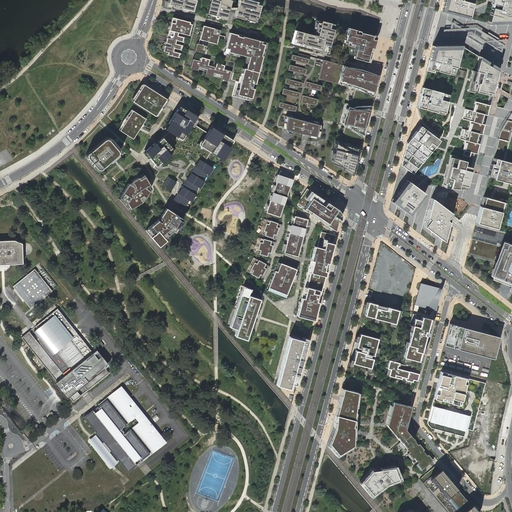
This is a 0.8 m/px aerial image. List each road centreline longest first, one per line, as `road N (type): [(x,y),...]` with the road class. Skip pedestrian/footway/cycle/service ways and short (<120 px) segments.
road 1 (residential): [(354,207),(273,511)]
road 2 (residential): [(298,511),(374,222)]
road 3 (residential): [(510,490),(489,502),(478,498),(417,423),(456,285)]
road 4 (residential): [(135,68),(354,207)]
road 5 (residential): [(356,198),(142,55)]
road 6 (residential): [(376,213),(433,0)]
road 7 (residential): [(409,0),(356,198)]
road 8 (tertiary): [(0,184),(70,138),(124,68)]
